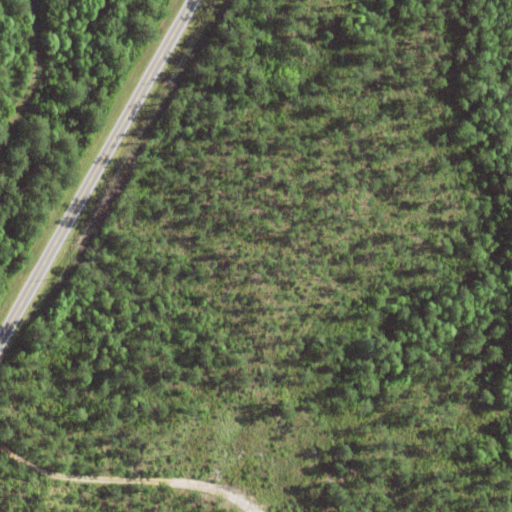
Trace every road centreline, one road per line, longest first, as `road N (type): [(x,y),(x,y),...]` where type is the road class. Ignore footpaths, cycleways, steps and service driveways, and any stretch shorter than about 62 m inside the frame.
road 1 (tertiary): [(0,341),(193,0)]
road 2 (track): [(255,511),(187,482),(61,477),(0,447)]
